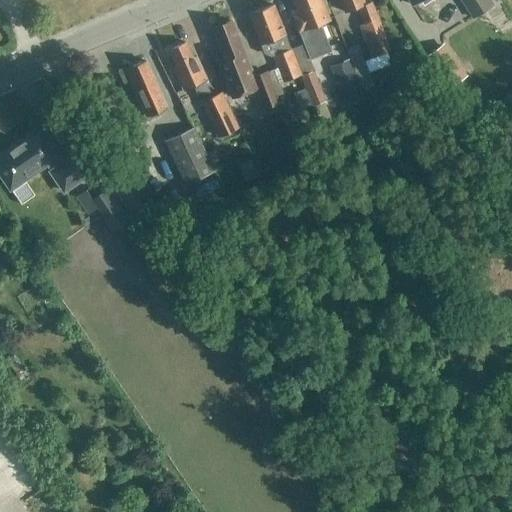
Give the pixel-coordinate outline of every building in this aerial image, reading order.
[(309,59),(331,51),(320,23),(328,19),(320,0),(292,0),(298,14),(293,16),(309,59)] [(363,0),(339,0),(344,12),(358,7),(364,23),(359,25),(371,58),(390,51),(371,1),(365,4),(363,0)] [(457,0),(470,19),(491,6),(487,0),(457,0)] [(301,75),(300,72),(273,5),(248,14),(264,55),(270,56),(273,55),(283,81),(301,75)] [(231,21),(212,28),(209,29),(220,57),(214,60),(229,99),(256,88),(263,108),(278,102),(267,72),(252,77),(243,54),(245,53),(237,34),(236,35),(231,21)] [(209,99),(201,82),(206,79),(196,56),(192,57),(185,42),(169,49),(176,64),(172,66),(183,90),(191,86),(215,139),(236,129),(220,94),(209,99)] [(460,68),(441,44),(422,59),(440,83),(460,68)] [(358,51),(347,55),(359,89),(371,84),(358,51)] [(145,116),(166,107),(145,60),(127,68),(135,86),(132,87),(145,116)] [(323,102),(325,101),(313,71),(301,75),(313,106),(313,105),(323,102)] [(354,77),(334,85),(341,105),(362,97),(354,77)] [(323,102),(313,105),(319,121),(329,117),(323,102)] [(63,191),(92,171),(78,152),(64,162),(40,127),(0,154),(0,175),(10,189),(45,165),(63,191)] [(184,184),(214,171),(193,127),(164,140),(184,184)] [(132,230),(103,188),(88,198),(84,191),(74,198),(86,216),(94,210),(110,233),(117,228),(123,236),(132,230)]
